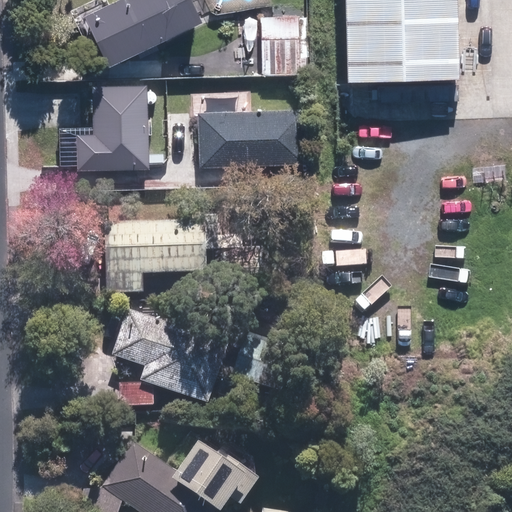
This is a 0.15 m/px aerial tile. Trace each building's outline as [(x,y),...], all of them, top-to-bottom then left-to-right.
[(196,0),(110,0),(88,11),(113,62),(205,17),(196,0)] [(463,76),(460,0),(342,0),(346,80),(463,76)] [(314,15),(266,13),(264,73),(312,75),(314,15)] [(180,81),(88,130),(113,178),(206,129),(180,81)] [(511,136),(500,136),(498,175),(511,175),(511,136)] [(233,142),(187,144),(188,180),(234,179),(233,142)] [(205,219),(105,224),(109,293),(145,291),(144,274),(208,271),(205,219)] [(265,247),(222,248),(224,291),(267,290),(265,247)] [(147,367),(143,381),(211,403),(231,343),(130,310),(115,356),(147,367)] [(247,336),(234,375),(283,392),(296,353),(247,336)] [(223,451),(221,455),(202,442),(180,473),(135,443),(104,487),(141,511),(216,511),(219,508),(224,511),(225,511),(244,484),(253,490),(262,478),(223,451)]
